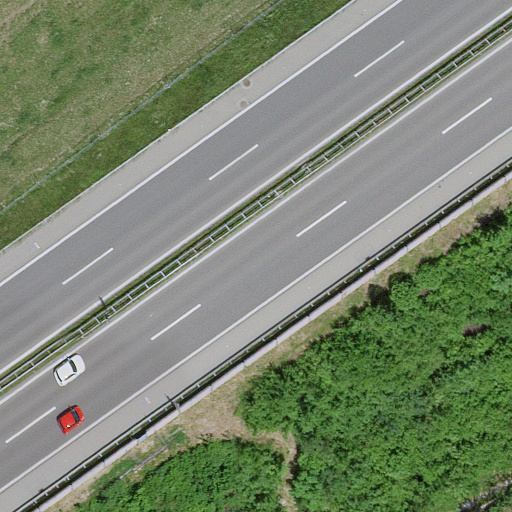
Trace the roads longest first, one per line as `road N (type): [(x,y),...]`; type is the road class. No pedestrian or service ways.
road 1 (motorway): [(0,447),(511,82)]
road 2 (motorway): [(461,0),(0,327)]
